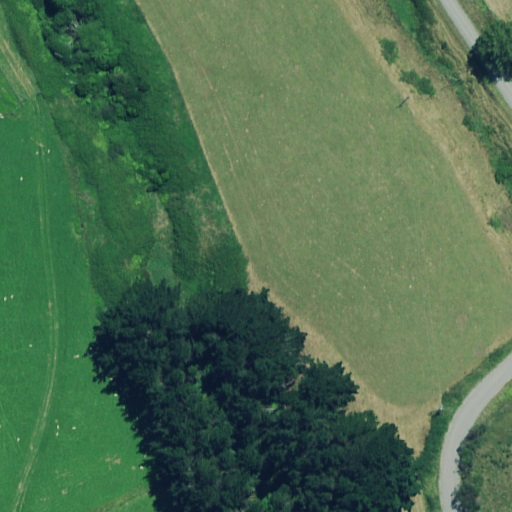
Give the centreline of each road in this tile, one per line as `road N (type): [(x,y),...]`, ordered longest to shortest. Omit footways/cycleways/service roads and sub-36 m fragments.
road 1 (unclassified): [(511,361),(426,463),(447,511)]
road 2 (unclassified): [(438,0),(511,110)]
